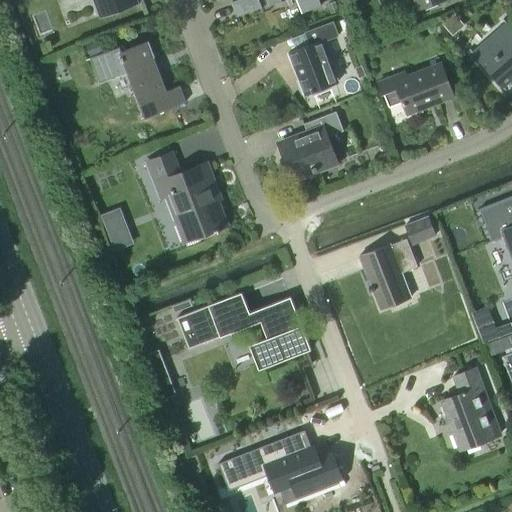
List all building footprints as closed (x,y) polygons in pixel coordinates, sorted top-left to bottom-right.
[(235,0),(232,1),(238,16),(262,7),(258,0),(235,0)] [(280,0),(297,0),(302,13),(321,6),(318,0),(267,0),(269,4),(280,0)] [(415,0),(418,8),(440,0),(415,0)] [(40,38),(58,31),(49,8),(32,14),(40,38)] [(454,13),(443,22),(448,28),(459,19),(454,13)] [(305,94),(339,81),(323,40),(338,35),(333,22),(306,32),(311,44),(293,51),(302,74),(298,76),(305,94)] [(474,54),(503,86),(511,77),(511,28),(508,24),(474,54)] [(86,46),(90,56),(103,51),(100,40),(86,46)] [(127,71),(145,117),(186,101),(180,85),(167,90),(148,40),(122,50),(120,46),(90,58),(99,82),(127,71)] [(403,101),(408,113),(452,96),(440,63),(407,75),(405,70),(377,81),(382,94),(385,93),(390,106),(403,101)] [(282,143),(295,177),(335,162),(325,137),(344,130),(337,111),(305,123),(308,133),(282,143)] [(168,194),(186,240),(226,224),(216,200),(215,200),(201,165),(185,171),(177,151),(147,162),(161,197),(168,194)] [(511,196),(480,209),(492,241),(504,236),(511,257),(511,196)] [(119,207),(100,215),(104,225),(123,217),(119,207)] [(405,224),(412,245),(436,236),(433,226),(435,225),(431,214),(405,224)] [(402,272),(418,266),(408,240),(392,245),(392,244),(360,256),(381,310),(412,298),(402,272)] [(241,292),(177,318),(189,348),(260,321),(267,338),(249,344),(258,369),(311,349),(290,296),(249,313),(241,292)] [(511,327),(510,322),(495,328),(498,337),(511,331),(511,327)] [(499,339),(490,342),(495,354),(504,351),(499,339)] [(158,349),(147,354),(152,369),(164,364),(158,349)] [(511,353),(503,357),(511,380),(511,353)] [(462,449),(494,437),(501,434),(484,387),(476,368),(454,376),(461,394),(444,400),(462,449)] [(170,379),(158,384),(164,399),(170,397),(176,394),(170,379)] [(305,430),(218,463),(229,491),(230,490),(229,488),(268,473),(276,492),(274,493),(275,495),(295,487),(299,498),(344,481),(343,479),(342,480),(341,480),(331,453),(333,452),(333,451),(317,457),(316,454),(310,456),(301,433),(306,432),(305,430)]
